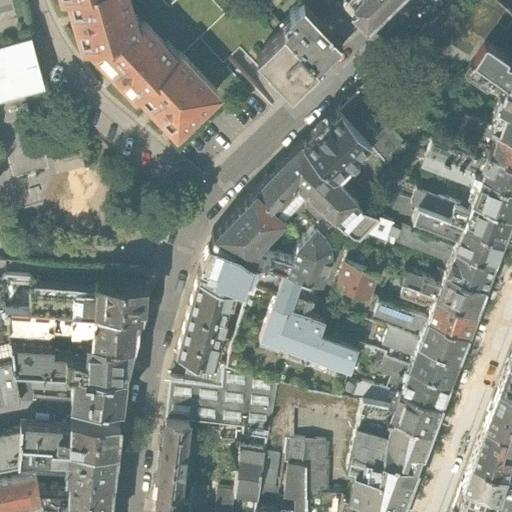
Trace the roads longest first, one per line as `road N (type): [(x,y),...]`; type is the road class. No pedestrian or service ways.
road 1 (residential): [(133,511),(150,371),(195,229),(219,189),(418,0)]
road 2 (residential): [(427,511),(511,285)]
